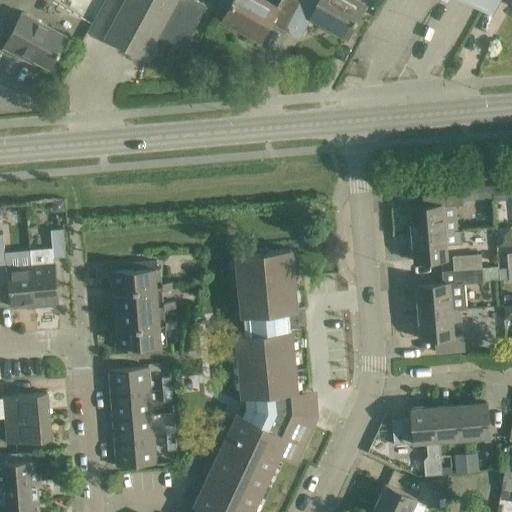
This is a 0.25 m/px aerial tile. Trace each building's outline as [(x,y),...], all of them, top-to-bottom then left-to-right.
[(124,0),(105,37),(145,58),(157,36),(182,50),(206,6),(196,0),(124,0)] [(283,29),(298,0),(280,0),(277,7),(264,0),(231,0),(221,20),(260,42),(270,22),(283,29)] [(298,0),(283,29),(299,37),(309,19),(347,39),(365,5),(356,0),(298,0)] [(469,0),(491,12),(497,0),(469,0)] [(22,12),(3,47),(20,56),(21,54),(48,69),(66,36),(22,12)] [(477,186),(478,198),(491,197),(490,185),(477,186)] [(506,200),(505,187),(492,188),(494,202),(495,202),(506,200)] [(412,234),(457,230),(456,204),(462,204),(461,188),(422,190),(423,206),(409,207),(412,234)] [(30,249),(35,304),(58,302),(54,263),(53,263),(53,257),(65,256),(63,229),(50,230),(51,247),(30,249)] [(460,230),(457,230),(412,234),(414,261),(447,258),(446,244),(461,243),(460,230)] [(30,265),(8,267),(11,306),(35,304),(30,249),(29,249),(30,265)] [(251,511),(279,455),(295,463),(313,426),(318,415),(316,400),(298,402),(291,329),(285,330),(283,312),(296,311),(290,249),(236,254),(242,316),(245,316),(246,334),(236,335),(242,397),(246,397),(247,404),(242,414),(237,411),(220,448),(213,445),(186,502),(207,511),(251,511)] [(498,266),(498,267),(498,266),(481,267),(480,253),(452,256),(453,270),(498,266)] [(154,267),(154,259),(130,261),(131,269),(109,271),(116,348),(126,347),(127,355),(161,352),(161,344),(165,344),(164,329),(177,328),(176,320),(164,321),(163,310),(176,309),(175,301),(162,302),(161,290),(174,289),(173,282),(160,283),(159,267),(154,267)] [(511,280),(511,265),(507,266),(498,267),(499,279),(508,279),(508,281),(511,280)] [(416,285),(418,312),(466,308),(464,283),(482,282),(482,281),(499,280),(499,279),(498,267),(498,266),(453,270),(441,271),(442,283),(416,285)] [(453,335),(452,322),(461,321),(460,309),(466,308),(418,312),(420,339),(435,338),(436,352),(463,350),(462,334),(453,335)] [(111,394),(150,391),(148,366),(109,369),(111,394)] [(162,390),(171,389),(170,376),(161,377),(162,390)] [(171,389),(162,390),(163,402),(172,401),(171,389)] [(111,394),(113,418),(152,414),(150,391),(111,394)] [(5,419),(49,416),(47,392),(3,396),(5,419)] [(461,404),(464,438),(490,435),(487,402),(461,404)] [(464,438),(461,404),(437,406),(440,440),(464,438)] [(394,444),(426,441),(427,455),(423,460),(424,475),(442,474),(439,440),(440,440),(437,406),(411,408),(411,418),(392,420),(394,444)] [(113,418),(115,441),(154,438),(152,414),(113,418)] [(51,439),(49,416),(5,419),(7,443),(51,439)] [(166,437),(175,437),(174,424),(165,425),(166,437)] [(175,437),(166,437),(167,449),(176,449),(175,437)] [(154,438),(115,441),(117,466),(156,463),(154,438)] [(0,481),(36,478),(35,459),(26,460),(25,452),(0,453),(0,481)] [(465,453),(467,471),(479,470),(477,452),(465,453)] [(467,471),(465,453),(454,454),(456,472),(467,471)] [(503,478),(511,479),(511,467),(505,466),(503,478)] [(0,502),(38,498),(36,478),(0,481),(0,502)] [(511,479),(503,478),(501,489),(511,490),(511,479)] [(439,507),(436,507),(436,511),(445,511),(445,507),(443,479),(431,480),(433,498),(439,498),(439,507)] [(385,483),(374,506),(386,511),(409,511),(416,498),(385,483)] [(39,511),(38,498),(0,502),(0,511),(39,511)]
